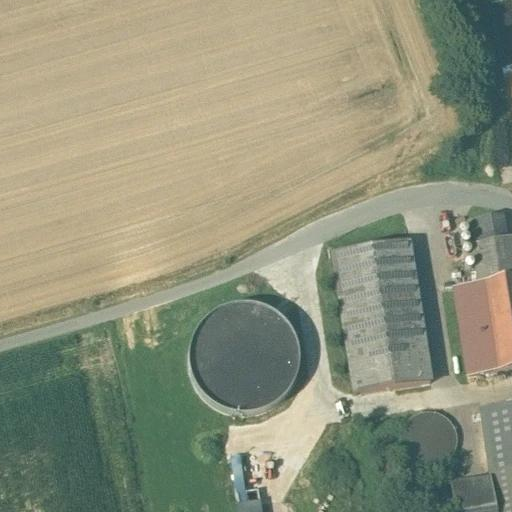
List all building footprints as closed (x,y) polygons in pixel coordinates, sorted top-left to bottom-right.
[(511,0),(500,0),(494,1),(499,35),(511,33),(511,0)] [(498,218),(468,223),(471,247),(502,242),(498,218)] [(502,242),(471,247),(478,287),(511,281),(511,247),(511,241),(502,242)] [(407,245),(331,257),(352,397),(429,385),(407,245)] [(511,281),(478,287),(458,290),(471,378),(511,371),(511,281)] [(250,309),(241,309),(232,310),(224,312),(215,317),(207,322),(201,329),(196,336),(193,344),(191,349),(190,355),(189,363),(190,371),(191,378),(194,385),(198,391),(202,397),(206,401),(211,406),(218,410),(226,414),(236,416),(245,416),(257,414),(266,411),(278,404),(282,399),(289,390),(294,380),(296,373),(296,369),(297,361),(296,351),(294,345),(292,340),(288,333),(281,325),(274,318),(265,313),(257,311),(250,309)] [(511,511),(511,410),(481,414),(490,482),(494,511),(511,511)] [(431,415),(426,415),(421,415),(417,417),(412,419),(408,422),(405,425),(402,429),(400,433),(399,436),(399,439),(398,444),(399,448),(399,451),(401,455),(403,458),(405,461),(407,464),(410,466),(414,468),(418,470),(423,471),(428,472),(434,471),(439,469),(442,467),(445,465),(448,463),(451,458),(454,453),(455,449),(455,447),(455,442),(455,437),(454,434),(453,431),(451,428),(447,423),(443,420),(438,417),(434,416),(431,415)] [(494,511),(490,482),(449,489),(452,511),(494,511)] [(242,511),(268,511),(267,500),(241,504),(242,511)]
